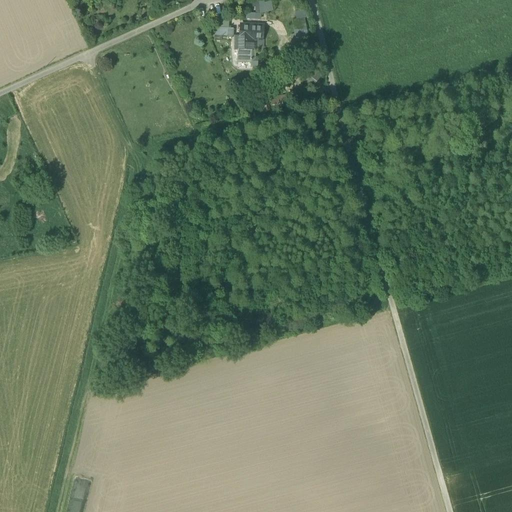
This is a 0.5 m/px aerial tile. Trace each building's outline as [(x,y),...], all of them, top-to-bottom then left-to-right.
[(266,13),(264,3),(264,2),(258,3),(260,14),(261,14),(266,13)] [(264,3),(266,13),(273,12),(270,2),(264,3)] [(260,14),(258,3),(251,3),(252,8),(255,8),(255,14),(260,14)] [(297,20),(292,21),(297,46),(308,44),(303,11),(296,12),(297,20)] [(216,17),(215,28),(228,29),(228,18),(216,17)] [(262,39),(263,27),(240,26),(239,37),(235,37),(235,50),(238,50),(238,62),(250,62),(250,67),(257,67),(257,58),(255,58),(255,50),(262,51),(263,39),(262,39)] [(214,36),(232,38),(233,29),(228,29),(215,28),(214,36)] [(319,79),(310,72),(304,79),(307,81),(304,84),(307,87),(310,84),(313,86),(319,79)] [(286,100),(270,103),(272,111),(288,109),(286,100)]
